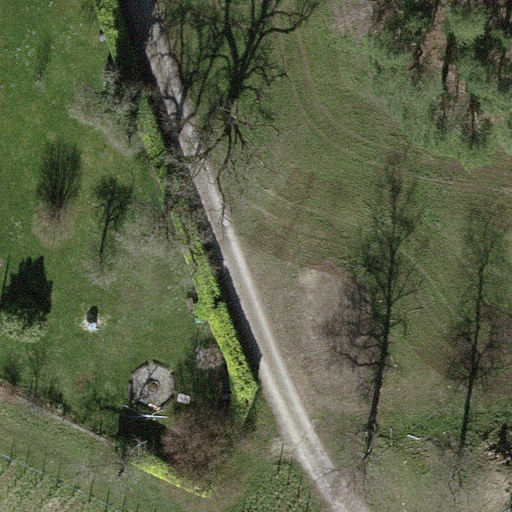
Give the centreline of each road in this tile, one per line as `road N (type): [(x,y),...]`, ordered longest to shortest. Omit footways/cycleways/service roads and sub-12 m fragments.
road 1 (track): [(355,511),(294,426),(259,348),(136,0)]
road 2 (track): [(0,415),(197,508),(222,511)]
